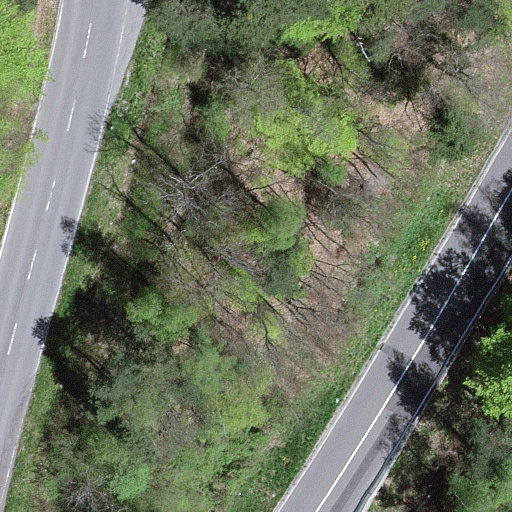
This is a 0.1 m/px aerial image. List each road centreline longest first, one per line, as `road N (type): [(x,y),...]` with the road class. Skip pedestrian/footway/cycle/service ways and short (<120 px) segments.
road 1 (tertiary): [(0,387),(96,0)]
road 2 (secondary): [(351,511),(511,279)]
